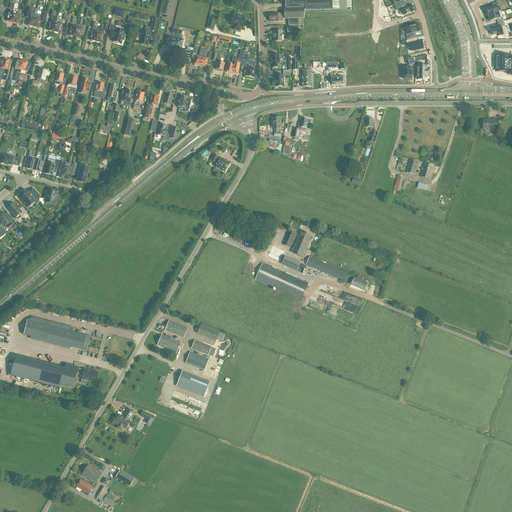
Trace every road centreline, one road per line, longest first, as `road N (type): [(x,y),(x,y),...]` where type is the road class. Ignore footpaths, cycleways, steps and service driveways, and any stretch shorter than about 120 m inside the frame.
road 1 (unclassified): [(43,511),(238,179),(250,133)]
road 2 (track): [(207,232),(511,356)]
road 3 (residential): [(259,90),(220,91),(0,40)]
road 4 (primary): [(0,305),(188,144)]
road 5 (residential): [(325,96),(338,118),(363,103),(501,104)]
road 6 (primary): [(325,96),(469,97)]
road 7 (primary): [(464,90),(325,96)]
road 8 (unknown): [(125,371),(19,341),(23,316)]
